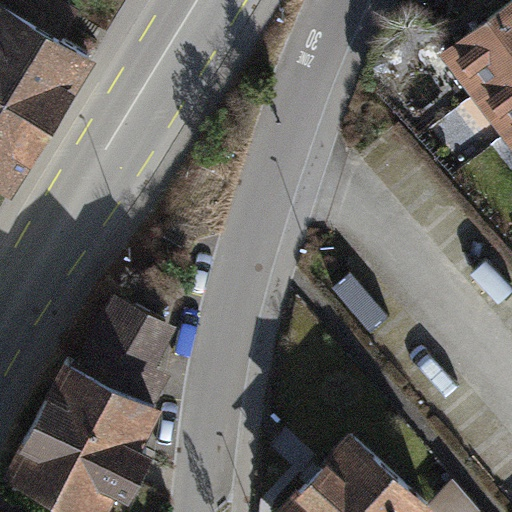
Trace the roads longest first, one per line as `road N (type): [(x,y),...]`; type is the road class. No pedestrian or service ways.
road 1 (residential): [(334,0),(238,280),(208,432),(203,511)]
road 2 (secondary): [(211,0),(0,337)]
road 3 (unknown): [(313,175),(511,410)]
